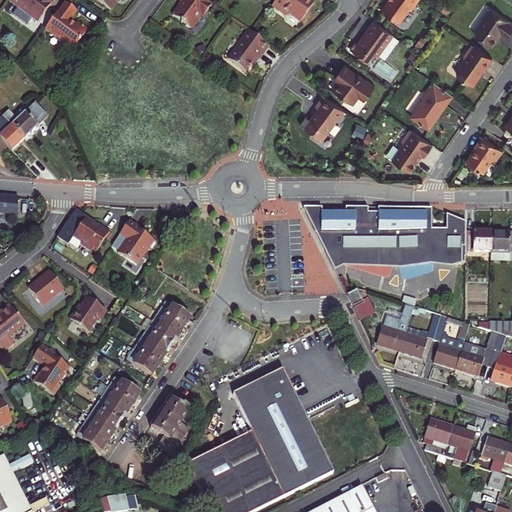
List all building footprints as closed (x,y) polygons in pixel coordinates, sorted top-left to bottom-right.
[(10,0),(9,1),(38,22),(53,0),(10,0)] [(97,0),(111,10),(117,0),(97,0)] [(212,5),(205,0),(180,0),(180,2),(182,3),(179,7),(173,16),(189,28),(192,27),(201,16),(204,15),(211,6),(212,5)] [(290,15),(300,22),(315,2),(311,0),(275,0),(271,6),(285,16),(290,15)] [(388,0),(382,10),(399,22),(409,8),(412,8),(417,0),(388,0)] [(45,29),(73,50),(79,42),(87,30),(88,30),(77,22),(75,25),(70,21),(77,11),(67,4),(64,2),(45,29)] [(443,10),(447,12),(452,6),(448,3),(443,10)] [(498,36),(497,35),(499,33),(507,38),(511,30),(511,23),(491,8),(475,31),(476,36),(492,47),(498,38),(498,36)] [(383,15),(378,22),(381,24),(386,17),(383,15)] [(394,34),(374,20),(366,31),(367,32),(364,36),(362,36),(357,43),(355,41),(350,49),(369,63),(375,56),(379,55),(394,34)] [(79,42),(81,44),(90,33),(87,30),(79,42)] [(249,32),(229,60),(246,72),(256,58),(259,60),(269,46),(249,32)] [(417,43),(422,47),(426,42),(421,38),(417,43)] [(457,74),(473,86),(480,75),(480,74),(483,69),(484,70),(492,58),(472,44),(463,56),(464,59),(456,70),(457,74)] [(15,45),(13,52),(20,54),(23,47),(15,45)] [(407,58),(412,61),(416,56),(411,53),(407,58)] [(207,55),(204,59),(209,63),(212,59),(207,55)] [(353,103),(359,95),(365,100),(375,85),(360,75),(358,75),(344,64),(336,76),(340,79),(333,89),(353,103)] [(410,117),(429,129),(453,95),(435,82),(410,117)] [(322,140),(345,110),(324,95),(316,106),(318,107),(309,120),(306,117),(301,124),(322,140)] [(12,126),(25,140),(48,118),(35,104),(17,121),(9,112),(3,117),(12,126)] [(12,152),(25,140),(12,126),(0,137),(0,139),(7,147),(12,152)] [(392,160),(409,172),(421,155),(424,157),(433,145),(410,129),(402,141),(404,142),(392,160)] [(494,162),(502,150),(481,136),(475,145),(476,145),(465,161),(483,174),(492,161),(494,162)] [(0,214),(17,215),(18,198),(0,196),(0,214)] [(322,208),(303,208),(315,233),(328,251),(325,253),(331,265),(337,262),(338,261),(338,260),(338,259),(343,259),(343,262),(343,263),(345,265),(347,265),(392,265),(394,264),(395,263),(395,262),(395,259),(399,260),(399,262),(400,263),(401,264),(403,265),(424,263),(426,263),(427,262),(427,261),(437,260),(437,261),(438,262),(439,263),(440,264),(465,264),(465,223),(446,215),(445,230),(431,230),(431,209),(390,209),(390,214),(378,213),(368,213),(368,208),(345,208),(345,213),(322,213),(322,208)] [(67,246),(73,237),(85,219),(76,212),(72,216),(57,239),(67,246)] [(82,247),(90,252),(93,251),(96,253),(110,233),(99,225),(97,228),(92,225),(92,223),(85,219),(73,237),(82,243),(82,247)] [(148,250),(151,251),(157,243),(148,237),(146,237),(146,236),(145,235),(140,231),(141,229),(129,221),(120,235),(127,240),(118,253),(137,266),(148,250)] [(511,245),(511,231),(509,231),(509,234),(490,233),(490,253),(490,262),(508,262),(508,246),(511,245)] [(315,233),(325,253),(328,251),(315,233)] [(465,252),(490,253),(490,233),(465,233),(465,252)] [(280,238),(265,239),(265,270),(281,269),(280,238)] [(92,276),(96,269),(91,266),(87,272),(92,276)] [(42,307),(64,290),(50,272),(28,290),(42,307)] [(356,290),(347,295),(352,307),(362,302),(356,290)] [(200,310),(204,303),(190,293),(185,301),(200,310)] [(417,301),(404,297),(402,304),(415,308),(417,301)] [(70,320),(88,333),(97,319),(101,321),(107,312),(87,299),(78,311),(77,310),(70,320)] [(363,303),(353,308),(359,321),(375,313),(368,299),(362,302),(363,303)] [(183,330),(190,320),(165,303),(158,313),(183,330)] [(25,325),(9,305),(0,312),(0,347),(4,353),(13,346),(8,338),(25,325)] [(401,317),(409,320),(412,309),(405,307),(401,317)] [(177,339),(183,330),(158,313),(152,322),(177,339)] [(406,328),(399,352),(420,359),(427,339),(434,341),(441,318),(434,316),(428,334),(421,332),(421,333),(406,328)] [(399,352),(406,328),(409,320),(401,317),(400,322),(386,317),(382,327),(377,345),(399,352)] [(435,360),(440,362),(439,365),(456,370),(461,352),(464,343),(469,326),(463,325),(463,324),(447,319),(447,320),(441,318),(434,341),(440,343),(435,360)] [(171,348),(177,339),(152,322),(146,332),(171,348)] [(506,337),(511,339),(511,322),(488,323),(488,324),(488,331),(491,333),(498,335),(506,337)] [(119,331),(114,328),(110,334),(115,337),(119,331)] [(39,332),(37,341),(43,342),(46,333),(39,332)] [(164,358),(171,348),(146,332),(139,341),(164,358)] [(479,374),(483,359),(490,361),(496,341),(498,335),(491,333),(486,350),(465,344),(462,353),(461,352),(456,370),(472,375),(473,372),(479,374)] [(496,341),(504,344),(506,337),(498,335),(496,341)] [(158,367),(164,358),(139,341),(133,350),(158,367)] [(504,344),(496,341),(490,361),(497,363),(492,378),(497,380),(496,383),(511,388),(511,358),(500,355),(504,344)] [(54,356),(49,352),(41,347),(33,359),(45,368),(40,375),(39,374),(34,383),(53,396),(60,386),(58,385),(69,368),(57,360),(58,358),(54,356)] [(152,377),(158,367),(133,350),(127,360),(152,377)] [(284,498),(331,475),(280,372),(233,395),(252,433),(284,498)] [(133,406),(139,395),(114,379),(107,389),(133,406)] [(126,415),(133,406),(107,389),(101,398),(126,415)] [(8,397),(1,400),(7,411),(13,408),(8,397)] [(0,427),(12,422),(7,411),(1,400),(1,398),(0,398),(0,427)] [(120,424),(126,415),(101,398),(95,408),(120,424)] [(185,435),(189,430),(180,424),(189,411),(184,407),(183,409),(169,400),(158,417),(185,435)] [(114,433),(120,424),(95,408),(89,417),(114,433)] [(107,443),(114,433),(89,417),(82,426),(107,443)] [(171,456),(185,435),(158,417),(150,428),(164,437),(158,446),(171,456)] [(443,457),(452,428),(431,421),(424,444),(427,445),(425,451),(443,457)] [(101,453),(107,443),(82,426),(76,436),(101,453)] [(464,464),(475,435),(452,428),(443,457),(454,460),(461,463),(464,464)] [(210,511),(255,511),(284,498),(252,433),(187,465),(200,492),(210,511)] [(69,434),(66,439),(72,443),(75,438),(69,434)] [(504,464),(510,446),(488,439),(482,457),(481,459),(487,461),(488,459),(495,461),(492,472),(500,475),(502,469),(504,464)] [(511,446),(510,446),(504,464),(511,466),(511,472),(502,469),(500,475),(511,478),(511,446)] [(12,474),(33,463),(29,456),(8,466),(12,474)] [(30,511),(28,507),(3,457),(0,458),(0,511),(30,511)] [(490,489),(501,493),(506,478),(495,474),(490,489)] [(372,511),(361,488),(314,511),(372,511)] [(127,511),(129,511),(125,496),(100,503),(102,507),(102,511),(127,511)] [(46,498),(28,507),(30,511),(35,511),(49,505),(46,498)] [(496,508),(494,511),(500,511),(503,505),(497,503),(496,508)]
